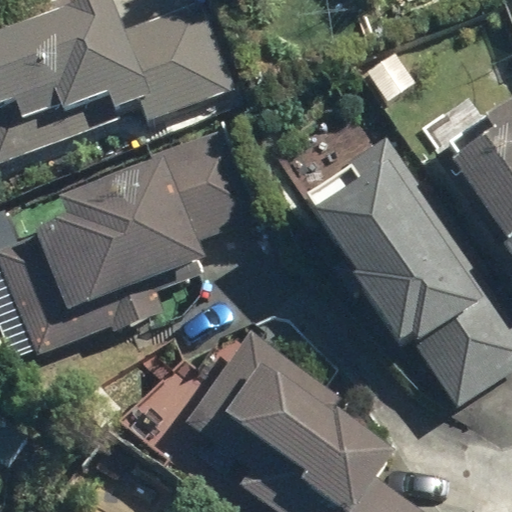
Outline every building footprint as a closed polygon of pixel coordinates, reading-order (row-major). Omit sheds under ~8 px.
[(126,0),(0,50),(0,125),(37,111),(46,133),(126,102),(132,118),(159,107),(167,125),(239,96),(203,8),(139,33),(126,0)] [(511,127),(471,154),(511,217),(511,127)] [(73,222),(0,250),(0,262),(36,353),(157,306),(152,293),(200,274),(206,287),(273,261),(222,133),(63,195),(73,222)] [(329,194),(466,413),(511,384),(511,319),(403,148),(329,194)] [(267,340),(200,429),(311,511),(427,511),(392,486),(417,453),(267,340)]
